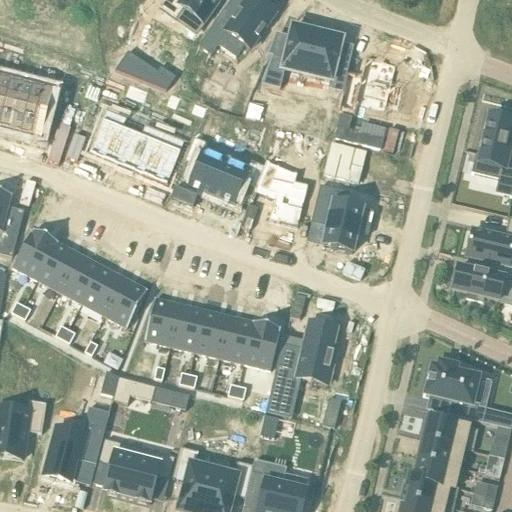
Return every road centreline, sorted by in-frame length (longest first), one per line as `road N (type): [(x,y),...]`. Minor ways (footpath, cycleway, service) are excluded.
road 1 (residential): [(0,160),(392,308)]
road 2 (residential): [(392,308),(455,54)]
road 3 (residential): [(344,511),(392,308)]
road 4 (residential): [(330,0),(455,54)]
road 5 (residential): [(392,308),(511,359)]
